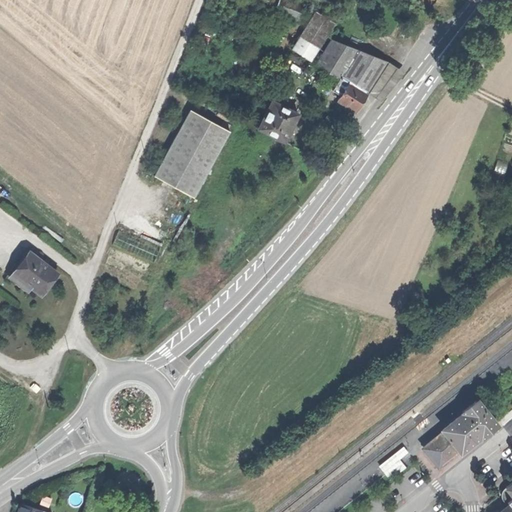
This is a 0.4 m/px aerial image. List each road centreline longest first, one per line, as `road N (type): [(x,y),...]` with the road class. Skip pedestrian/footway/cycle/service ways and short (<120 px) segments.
road 1 (unclassified): [(200,0),(74,323),(80,343),(112,373)]
road 2 (track): [(511,274),(254,483),(224,494),(176,490)]
road 3 (track): [(191,493),(237,468),(511,243)]
road 4 (secondary): [(169,401),(330,215),(413,88)]
road 5 (secondary): [(413,88),(256,276),(169,357),(138,369)]
road 6 (secondary): [(1,496),(109,441)]
